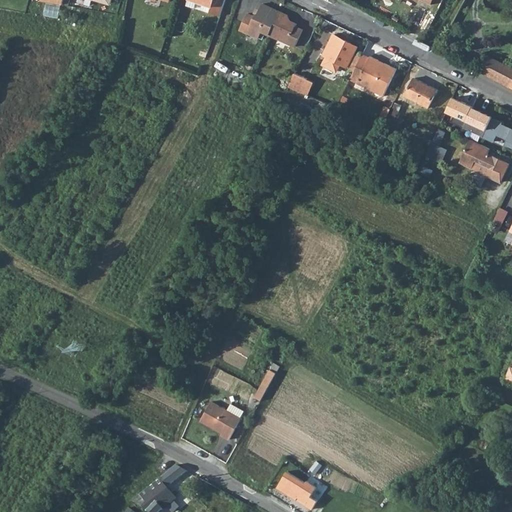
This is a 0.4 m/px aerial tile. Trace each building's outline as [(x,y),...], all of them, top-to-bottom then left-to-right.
[(212,7),(192,0),(188,0),(188,5),(210,13),(212,7)] [(192,0),(212,7),(210,13),(220,16),(225,0),(192,0)] [(269,35),(279,12),(261,4),(256,15),(254,14),(252,17),(246,14),(239,30),(258,38),(261,31),(269,35)] [(279,12),(269,35),(295,46),(303,29),(296,26),(297,23),(286,18),(287,16),(279,12)] [(351,60),(359,46),(334,34),(324,54),(326,55),(320,66),(336,74),(340,65),(347,68),(351,60)] [(370,58),(364,54),(359,64),(355,73),(352,78),(358,80),(357,82),(383,96),(396,69),(370,56),(370,58)] [(511,68),(489,56),(481,71),(511,87),(511,68)] [(351,60),(347,68),(347,69),(355,73),(359,64),(351,60)] [(290,87),(301,92),(307,79),(296,73),(289,86),(290,87)] [(307,79),(301,92),(307,95),(313,82),(307,79)] [(428,108),(437,90),(414,79),(405,96),(428,108)] [(464,126),(472,108),(472,106),(452,97),(445,112),(453,115),(450,122),(463,128),(464,126)] [(396,117),(397,117),(402,106),(396,104),(387,124),(392,126),(396,117)] [(484,135),(492,116),(472,108),(464,126),(484,135)] [(502,122),(492,118),(484,135),(483,137),(493,141),(496,135),(508,140),(506,145),(511,147),(511,128),(501,124),(502,122)] [(492,149),(471,140),(461,162),(472,168),(475,160),(489,166),(486,173),(501,180),(509,164),(489,155),(492,149)] [(433,143),(427,153),(443,160),(448,150),(433,143)] [(500,206),(488,228),(495,232),(507,210),(500,206)] [(259,383),(266,387),(277,365),(270,361),(259,383)] [(260,399),(266,387),(259,383),(253,396),(260,399)] [(229,440),(241,418),(240,418),(225,409),(211,401),(200,421),(208,426),(210,424),(222,431),(220,435),(229,440)] [(225,409),(240,418),(243,412),(229,403),(225,409)] [(176,465),(132,501),(150,511),(161,511),(163,510),(154,499),(188,471),(176,465)] [(298,479),(298,478),(287,471),(278,487),(297,498),(302,490),(312,496),(318,487),(308,481),(305,484),(298,479)]
